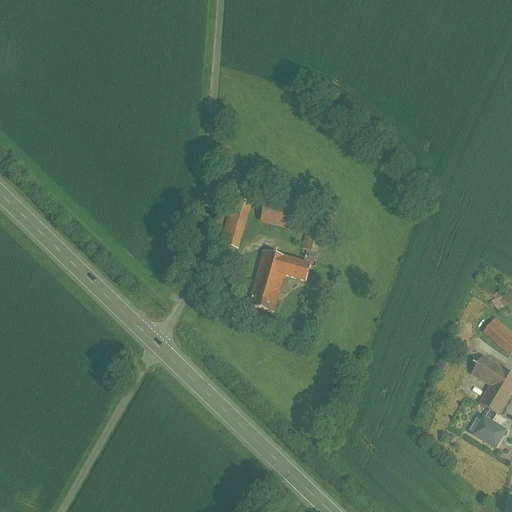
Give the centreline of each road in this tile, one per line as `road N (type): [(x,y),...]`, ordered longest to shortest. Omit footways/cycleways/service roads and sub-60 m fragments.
road 1 (residential): [(221,0),(198,273),(153,342)]
road 2 (secondary): [(153,342),(331,511)]
road 3 (secondary): [(0,194),(153,342)]
